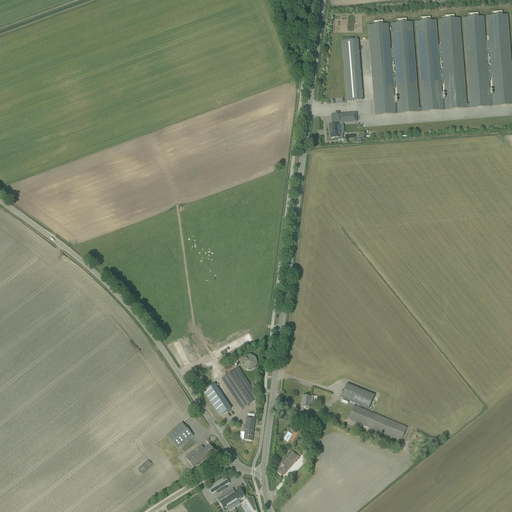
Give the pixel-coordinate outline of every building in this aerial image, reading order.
[(490,100),(483,17),(478,17),(478,13),(468,14),(468,18),(463,19),(470,108),(490,107),(490,106),(494,106),(511,105),(511,75),(507,15),(502,16),(502,12),(492,12),(492,16),(487,17),(493,100),(490,100)] [(442,104),(436,21),(430,21),(430,17),(420,18),(421,22),(415,22),(422,112),(443,110),(446,110),(467,109),(460,19),(454,19),(454,15),(444,16),(444,20),(439,20),(446,103),(442,104)] [(395,107),(388,24),(383,25),(383,21),(373,22),(373,26),(368,26),(375,116),(395,114),(398,113),(398,114),(419,112),(412,23),(407,23),(406,19),(396,20),(397,24),(391,24),(398,107),(395,107)] [(362,101),(358,40),(342,41),(346,102),(362,101)] [(356,122),(356,114),(338,115),(338,123),(356,122)] [(339,133),(338,125),(329,125),(329,131),(330,131),(330,133),(329,133),(330,134),(331,139),(338,138),(338,140),(343,140),(342,133),(339,133)] [(241,362),(242,368),(248,371),(254,370),(257,364),(256,358),(250,355),(244,357),(241,362)] [(221,379),(242,409),(258,398),(238,368),(221,379)] [(214,384),(203,391),(220,416),(231,409),(214,384)] [(340,398),(368,410),(374,396),(346,384),(340,398)] [(302,396),(301,407),(305,408),(305,409),(306,409),(308,409),(309,409),(309,408),(310,404),(312,405),(313,396),(310,396),(310,397),(302,396)] [(348,420),(401,442),(407,427),(354,405),(348,420)] [(242,433),(244,433),(243,441),(252,442),(255,418),(246,417),(245,426),(243,426),(242,433)] [(182,423),(167,435),(179,448),(193,436),(182,423)] [(185,457),(190,464),(193,468),(215,453),(209,445),(204,449),(201,446),(185,457)] [(274,469),(282,477),(285,473),(299,458),(291,450),(274,469)] [(149,460),(139,468),(143,472),(153,464),(149,460)] [(212,495),(229,484),(225,477),(208,488),(212,495)] [(219,503),(223,509),(244,496),(240,489),(235,493),(232,489),(217,499),(219,502),(219,503)]
